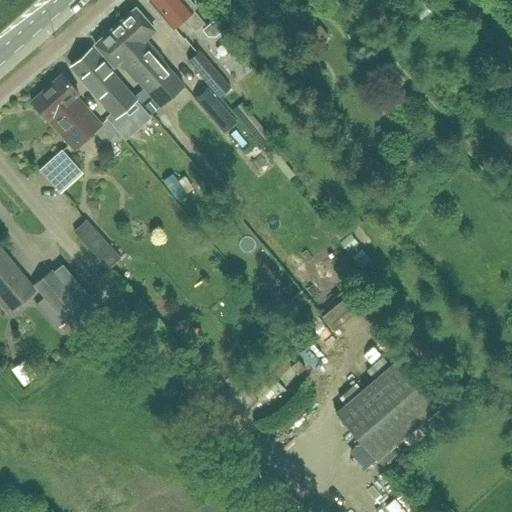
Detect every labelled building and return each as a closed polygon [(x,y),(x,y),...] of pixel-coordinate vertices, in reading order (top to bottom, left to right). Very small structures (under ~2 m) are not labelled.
[(148,0),(171,27),(183,17),(194,30),(203,22),(191,9),(195,6),(189,0),(148,0)] [(266,0),(281,16),(298,2),(296,0),(266,0)] [(135,9),(111,31),(168,98),(183,85),(161,59),(162,58),(144,38),(153,30),(135,9)] [(315,50),(330,37),(319,24),(304,37),(315,50)] [(137,80),(159,106),(168,98),(111,31),(95,44),(113,65),(118,60),(136,81),(137,80)] [(91,48),(70,66),(99,99),(109,111),(104,115),(123,137),(149,115),(135,100),(120,81),(91,48)] [(198,50),(187,60),(218,96),(229,87),(198,50)] [(61,74),(44,89),(30,101),(73,149),(101,124),(75,94),(77,92),(61,74)] [(234,123),(205,90),(193,100),(222,134),(234,123)] [(58,191),(80,171),(61,150),(40,169),(40,168),(39,170),(58,191)] [(120,257),(85,220),(73,231),(108,268),(120,257)] [(0,303),(7,312),(33,290),(0,250),(0,303)] [(49,270),(34,283),(65,320),(80,307),(49,270)] [(339,321),(345,330),(362,319),(357,310),(339,321)] [(383,342),(361,360),(368,369),(390,351),(383,342)] [(397,451),(392,446),(437,408),(398,361),(335,414),(374,461),(377,459),(382,465),(397,451)] [(367,511),(357,498),(350,503),(356,511),(367,511)]
